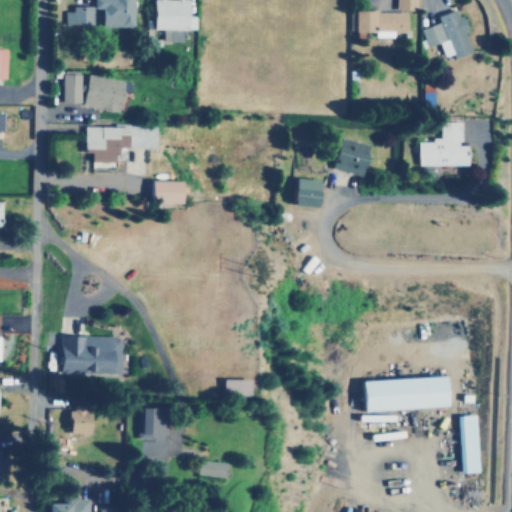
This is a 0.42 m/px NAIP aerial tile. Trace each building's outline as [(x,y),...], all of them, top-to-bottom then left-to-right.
[(92,0),(92,7),(99,8),(99,25),(131,26),(131,0),(92,0)] [(160,40),(179,40),(179,28),(193,28),(194,15),(186,15),(186,0),(151,0),(151,28),(161,29),(160,40)] [(393,0),(393,8),(415,9),(415,0),(393,0)] [(91,7),(64,6),(64,23),(91,24),(91,7)] [(419,27),(425,46),(438,41),(443,55),(451,53),(452,57),(470,51),(456,8),(435,14),(438,21),(419,27)] [(352,10),(352,37),(364,37),(364,31),(373,31),(373,36),(392,36),(392,31),(404,31),(404,10),(352,10)] [(78,102),(79,73),(61,72),(60,102),(78,102)] [(79,104),(115,111),(121,80),(86,72),(79,104)] [(415,164),(465,164),(465,144),(458,144),(458,120),(438,120),(438,139),(415,139),(415,164)] [(87,161),(112,161),(113,146),(124,146),(124,126),(80,125),(80,151),(88,152),(87,161)] [(149,134),(149,128),(135,128),(134,125),(129,125),(129,138),(138,138),(138,147),(152,146),(152,133),(149,134)] [(366,143),(336,135),(328,166),(358,174),(366,143)] [(314,205),(315,178),(291,177),(289,204),(314,205)] [(175,202),(176,180),(147,179),(146,202),(175,202)] [(116,372),(116,335),(56,334),(55,372),(116,372)] [(357,379),(358,410),(443,406),(442,375),(357,379)] [(246,395),(245,378),(219,379),(220,396),(246,395)] [(136,438),(152,438),(152,434),(160,434),(160,407),(137,407),(136,438)] [(66,434),(86,433),(85,409),(65,410),(66,434)] [(474,414),(456,415),(458,472),(476,471),(474,414)] [(221,475),(222,460),(195,459),(194,474),(221,475)] [(86,511),(86,496),(59,496),(59,502),(42,502),(42,511),(86,511)]
